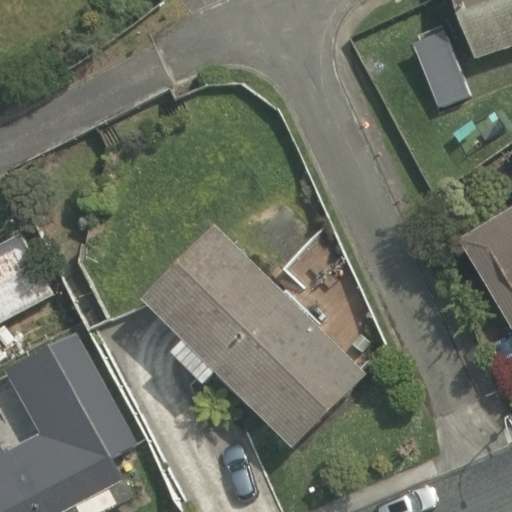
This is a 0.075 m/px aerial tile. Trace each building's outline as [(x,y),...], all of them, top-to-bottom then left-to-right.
[(511,0),(444,0),(465,64),(511,49),(511,0)] [(511,199),(450,237),(507,335),(511,332),(511,199)] [(172,340),(159,352),(194,389),(207,378),(278,454),(352,385),(204,227),(130,296),(172,340)] [(18,231),(0,240),(0,323),(54,294),(18,231)] [(128,447),(59,335),(0,370),(0,388),(30,438),(0,455),(0,511),(76,511),(125,483),(110,458),(128,447)]
